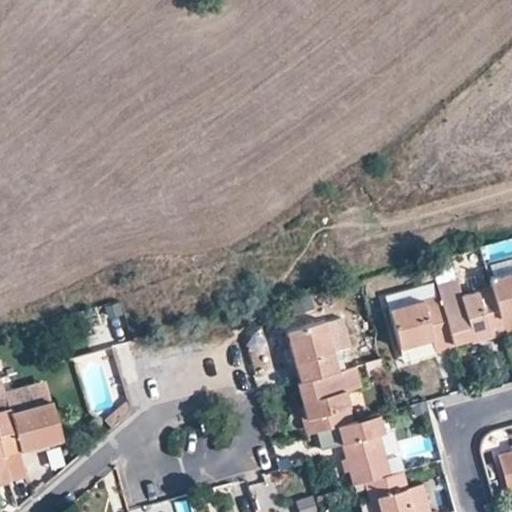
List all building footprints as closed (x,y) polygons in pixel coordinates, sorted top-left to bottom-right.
[(452,279),(446,257),(428,262),(433,284),(452,279)] [(511,258),(483,266),(486,278),(511,271),(511,258)] [(511,271),(486,278),(488,286),(497,318),(500,330),(501,333),(511,330),(509,322),(507,315),(511,313),(511,271)] [(456,294),(452,279),(433,284),(436,295),(449,344),(469,339),(500,330),(497,318),(488,286),(456,294)] [(450,347),(449,344),(436,295),(387,308),(397,348),(429,340),(432,352),(450,347)] [(336,320),(325,323),(333,352),(344,350),(336,320)] [(333,352),(325,323),(325,321),(286,331),(290,347),(299,381),(331,373),(327,356),(333,354),(333,352)] [(501,333),(500,330),(469,339),(470,343),(501,335),(501,333)] [(400,360),(432,352),(429,340),(397,348),(400,360)] [(299,381),(290,347),(282,349),(291,385),(296,383),(299,383),(299,381)] [(356,366),(331,373),(299,381),(299,383),(296,383),(301,401),(309,433),(316,432),(353,422),(345,390),(361,386),(356,366)] [(7,411),(31,405),(29,397),(6,407),(7,411)] [(59,439),(49,400),(31,405),(7,411),(6,407),(0,408),(0,454),(6,479),(23,474),(17,450),(33,446),(46,443),(59,439)] [(130,412),(127,401),(102,421),(109,429),(130,412)] [(309,433),(301,401),(296,402),(304,435),(309,433)] [(383,431),(379,415),(353,422),(316,432),(320,450),(342,445),(345,458),(349,473),(352,485),(364,482),(390,475),(386,457),(379,432),(383,431)] [(383,431),(379,432),(386,457),(394,455),(387,430),(383,431)] [(511,449),(510,450),(495,454),(506,494),(511,491),(511,449)] [(349,473),(345,458),(339,459),(343,475),(349,473)] [(407,488),(403,472),(390,475),(364,482),(368,498),(374,497),(377,511),(430,511),(423,483),(407,488)] [(377,511),(374,497),(368,498),(371,511),(377,511)]
